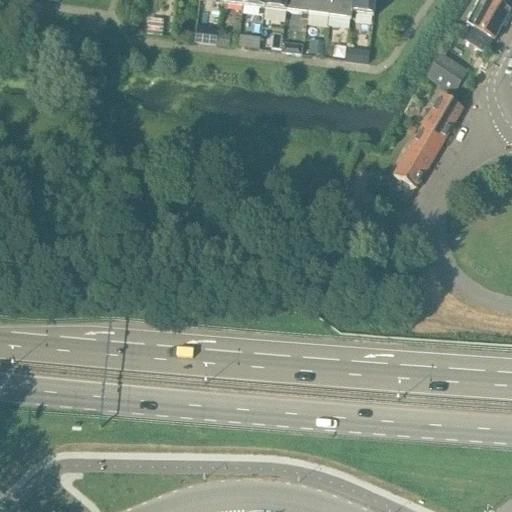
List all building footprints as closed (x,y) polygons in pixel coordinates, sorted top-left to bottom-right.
[(242,9),(243,0),(215,0),(215,5),(220,5),(220,6),(221,6),(220,11),(226,12),(227,7),(242,9)] [(243,0),(242,9),(258,11),(258,16),(269,17),(270,12),(287,14),(289,0),(243,0)] [(349,22),(351,0),(289,0),(287,14),(305,16),(305,22),(312,23),(313,17),(349,22)] [(351,0),(349,22),(351,22),(352,16),(373,19),(375,0),(351,0)] [(493,43),(509,14),(483,0),(481,0),(467,28),(493,43)] [(280,54),(280,55),(291,56),(292,46),(281,44),(280,54)] [(433,67),(426,79),(453,96),(467,73),(452,63),(445,74),(433,67)] [(415,140),(438,153),(460,113),(438,101),(415,140)] [(415,192),(438,153),(415,140),(393,179),(415,192)]
